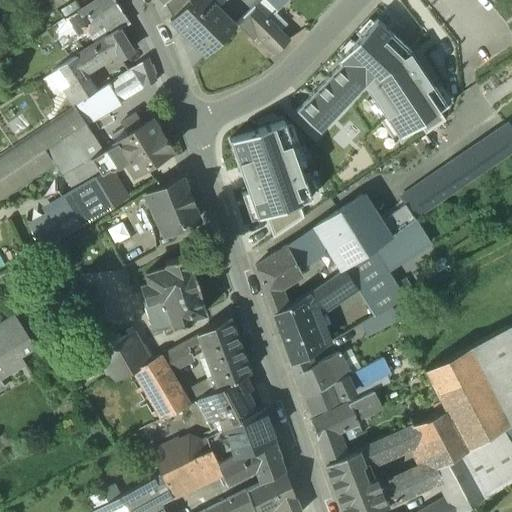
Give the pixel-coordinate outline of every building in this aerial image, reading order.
[(114,0),(97,0),(85,8),(97,26),(121,10),(114,0)] [(208,0),(189,0),(170,20),(189,40),(191,38),(208,54),(235,27),(208,0)] [(277,12),(264,0),(260,0),(257,4),(254,7),(268,20),(277,12)] [(283,0),(264,0),(277,12),(286,2),(283,0)] [(254,7),(237,24),(250,37),(255,33),(259,37),(272,24),(268,20),(254,7)] [(97,26),(85,8),(77,13),(88,31),(97,26)] [(77,13),(66,21),(77,38),(88,31),(77,13)] [(318,133),(362,84),(399,138),(448,105),(410,50),(377,19),(337,61),(341,64),(296,110),(318,133)] [(287,39),(272,24),(259,37),(275,52),(287,39)] [(118,29),(74,58),(84,73),(115,54),(119,60),(132,51),(118,29)] [(84,73),(74,58),(52,72),(74,106),(96,91),(84,73)] [(148,59),(131,70),(143,89),(156,81),(148,59)] [(96,91),(74,106),(86,124),(143,89),(131,70),(96,91)] [(0,155),(0,199),(96,138),(86,124),(74,106),(0,155)] [(149,121),(116,142),(123,153),(135,172),(169,150),(157,130),(156,131),(149,121)] [(241,194),(250,219),(264,214),(292,205),(310,199),(284,121),(229,140),(247,192),(241,194)] [(378,218),(390,236),(511,150),(511,131),(508,126),(378,218)] [(102,151),(96,139),(58,163),(66,173),(90,158),(102,151)] [(102,151),(90,158),(101,174),(109,169),(106,163),(123,153),(116,142),(102,151)] [(109,169),(101,174),(104,178),(112,173),(109,169)] [(119,184),(112,173),(104,178),(110,190),(119,184)] [(101,174),(73,191),(76,197),(91,221),(113,207),(104,193),(110,190),(104,178),(101,174)] [(180,177),(145,193),(163,235),(197,219),(180,177)] [(110,190),(104,193),(113,207),(128,198),(119,184),(110,190)] [(362,195),(315,226),(325,241),(342,267),(370,249),(390,236),(362,195)] [(76,197),(48,215),(62,238),(91,221),(76,197)] [(292,205),(264,214),(274,239),(297,222),(292,205)] [(315,226),(286,246),(295,261),(325,241),(315,226)] [(286,246),(255,266),(266,296),(302,274),(295,261),(286,246)] [(402,300),(370,249),(342,267),(354,286),(366,305),(373,316),(391,306),(402,300)] [(186,256),(164,263),(165,268),(145,274),(148,283),(140,285),(145,300),(143,301),(152,330),(172,324),(173,327),(191,321),(190,318),(204,314),(198,294),(199,294),(191,268),(190,268),(186,256)] [(342,269),(309,292),(315,307),(331,296),(334,299),(354,286),(342,269)] [(309,292),(272,313),(291,364),(303,357),(322,346),(309,311),(315,307),(309,292)] [(366,335),(398,319),(391,306),(373,316),(360,324),(366,335)] [(14,315),(0,323),(0,378),(24,363),(18,354),(33,345),(14,315)] [(228,317),(197,334),(201,347),(217,389),(242,375),(249,372),(228,317)] [(511,423),(511,332),(509,327),(469,347),(509,425),(511,423)] [(132,332),(95,353),(112,383),(134,372),(133,370),(149,361),(132,332)] [(197,334),(159,355),(169,373),(191,361),(192,359),(192,357),(192,354),(190,353),(201,347),(197,334)] [(445,411),(412,425),(420,440),(431,462),(441,482),(442,482),(435,467),(464,452),(466,451),(502,430),(509,425),(469,347),(424,371),(445,411)] [(322,360),(309,368),(303,357),(291,364),(305,397),(346,376),(349,374),(338,353),(322,360)] [(149,361),(133,370),(134,372),(161,418),(187,405),(169,373),(159,355),(149,361)] [(217,389),(200,398),(218,433),(225,429),(225,428),(244,416),(255,412),(245,393),(250,390),(242,375),(217,389)] [(346,376),(305,397),(312,414),(331,404),(330,402),(353,391),(348,382),(346,376)] [(372,391),(347,403),(355,418),(367,412),(367,411),(379,405),(372,391)] [(347,403),(310,421),(317,442),(336,433),(342,430),(357,423),(357,422),(355,418),(347,403)] [(255,412),(244,416),(225,428),(225,429),(232,448),(241,445),(248,452),(273,442),(263,408),(255,412)] [(357,423),(342,430),(348,441),(362,434),(357,423)] [(412,425),(356,451),(362,465),(420,440),(412,425)] [(464,452),(435,467),(442,482),(452,500),(458,511),(460,511),(489,494),(511,481),(511,449),(502,430),(466,451),(464,452)] [(336,433),(317,442),(321,453),(340,444),(336,433)] [(178,441),(150,454),(160,473),(210,449),(207,439),(206,438),(198,442),(188,439),(179,444),(178,441)] [(248,452),(218,465),(221,474),(226,484),(256,471),(261,483),(286,472),(273,442),(248,452)] [(340,444),(321,453),(325,465),(345,456),(340,444)] [(210,449),(160,473),(172,497),(221,474),(218,465),(210,449)] [(345,456),(325,465),(343,511),(375,511),(386,507),(378,486),(375,478),(362,483),(356,468),(362,465),(356,451),(345,456)] [(431,462),(378,486),(386,507),(441,482),(431,462)] [(261,483),(246,491),(228,500),(233,511),(245,511),(252,508),(253,511),(268,511),(269,511),(300,511),(296,499),(286,472),(261,483)] [(165,511),(148,480),(118,497),(126,511),(165,511)] [(126,511),(118,497),(89,511),(126,511)] [(204,511),(233,511),(228,500),(204,511)] [(458,511),(452,500),(430,511),(458,511)]
